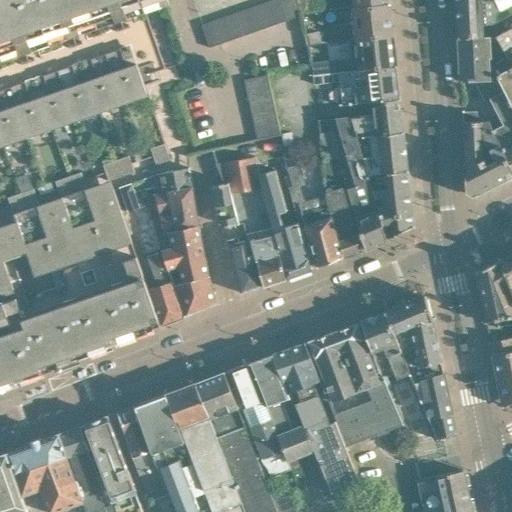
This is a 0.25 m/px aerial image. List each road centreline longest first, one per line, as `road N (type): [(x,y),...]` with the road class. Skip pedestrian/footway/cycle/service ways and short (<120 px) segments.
road 1 (tertiary): [(431,0),(450,256)]
road 2 (unclassified): [(227,340),(0,421)]
road 3 (unclassified): [(450,256),(227,340)]
road 4 (tertiary): [(450,256),(490,449)]
road 5 (unclassified): [(227,340),(191,161)]
